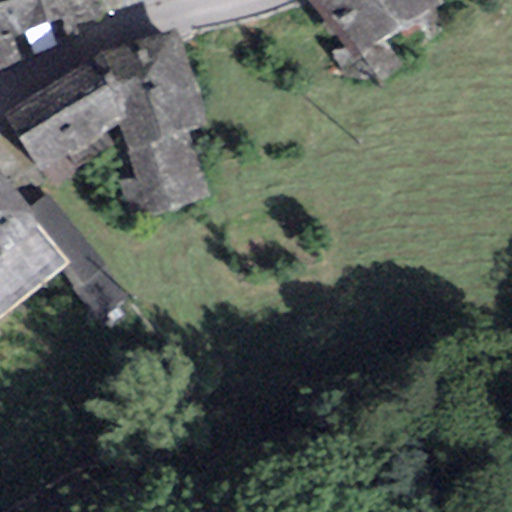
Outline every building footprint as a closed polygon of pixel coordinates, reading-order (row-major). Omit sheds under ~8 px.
[(0,0),(0,81),(20,73),(14,61),(111,21),(97,0),(0,0)] [(433,0),(308,0),(352,62),(436,3),(433,0)] [(179,36),(118,62),(136,128),(126,145),(137,187),(121,189),(135,227),(206,209),(189,148),(210,135),(179,36)] [(102,76),(13,133),(47,185),(136,128),(102,76)] [(0,178),(0,320),(69,267),(0,178)]
